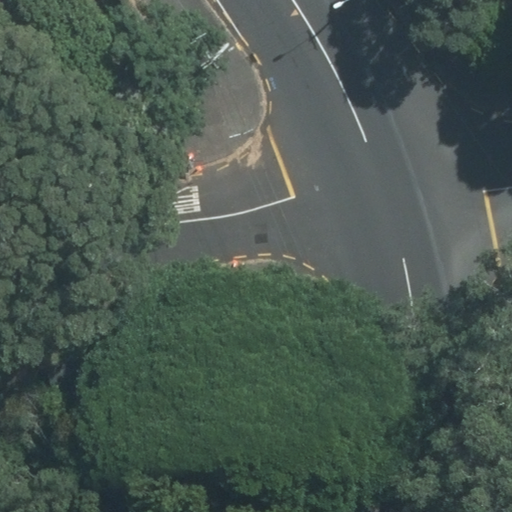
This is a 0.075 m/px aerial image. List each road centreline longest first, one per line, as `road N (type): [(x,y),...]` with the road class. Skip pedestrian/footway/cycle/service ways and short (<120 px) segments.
road 1 (residential): [(386,198),(313,199),(0,256)]
road 2 (secondary): [(386,198),(414,307),(440,511)]
road 3 (secondary): [(292,0),(354,108),(386,198)]
road 4 (residential): [(511,189),(386,198)]
